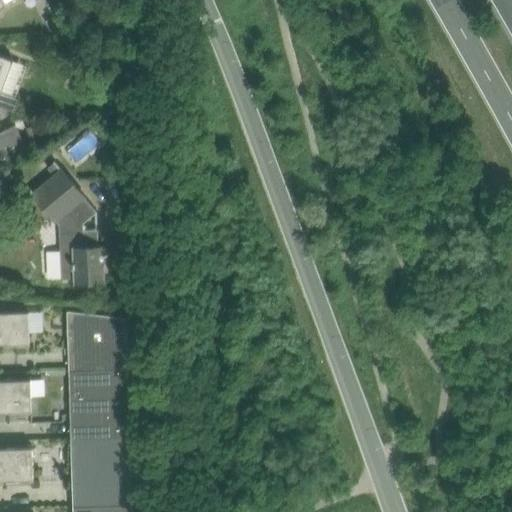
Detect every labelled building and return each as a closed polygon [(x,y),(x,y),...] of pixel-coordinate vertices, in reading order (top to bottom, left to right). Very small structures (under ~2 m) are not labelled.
[(56,16),(46,21),(50,29),(60,24),(56,16)] [(0,105),(15,111),(20,98),(2,91),(14,58),(0,52),(0,105)] [(118,122),(106,130),(119,149),(130,141),(118,122)] [(0,162),(28,149),(16,124),(0,131),(0,162)] [(35,124),(27,128),(36,145),(62,132),(35,124)] [(75,249),(61,249),(62,277),(76,277),(76,281),(104,279),(103,245),(99,245),(98,228),(84,229),(84,222),(98,211),(62,168),(33,192),(56,219),(67,210),(74,217),(75,249)] [(68,308),(70,369),(130,367),(128,315),(68,308)] [(0,341),(16,341),(17,346),(30,345),(29,310),(0,310),(0,341)] [(70,369),(72,437),(132,435),(130,367),(70,369)] [(0,409),(19,409),(19,414),(32,413),(31,378),(3,379),(0,378),(0,409)] [(72,437),(74,505),(134,503),(132,435),(72,437)] [(0,478),(21,477),(21,482),(35,481),(34,446),(0,446),(0,478)] [(74,505),(74,511),(134,511),(134,503),(74,505)]
